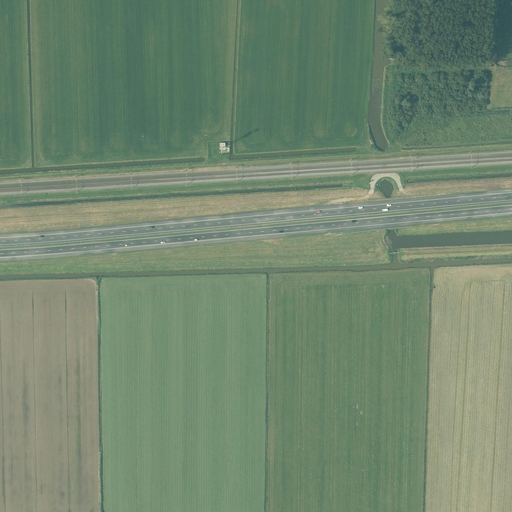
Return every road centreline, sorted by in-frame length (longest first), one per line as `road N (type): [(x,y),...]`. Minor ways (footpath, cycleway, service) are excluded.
road 1 (motorway): [(0,252),(511,209)]
road 2 (motorway): [(511,197),(0,238)]
